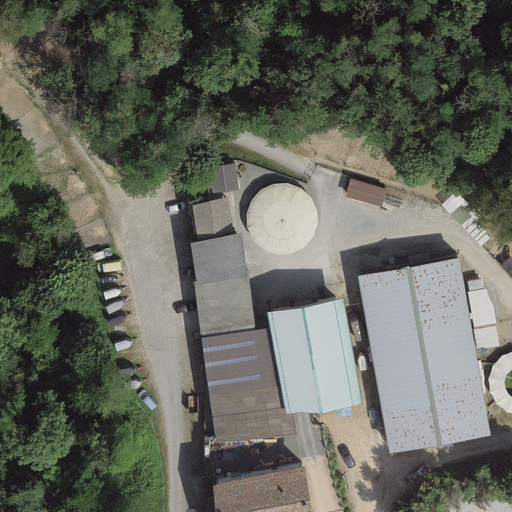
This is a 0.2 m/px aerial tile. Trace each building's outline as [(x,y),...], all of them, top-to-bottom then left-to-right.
[(231,158),(205,160),(208,186),(234,184),(231,158)] [(379,195),(385,179),(349,167),(344,183),(379,195)] [(225,197),(189,203),(194,236),(231,231),(225,197)] [(194,236),(185,238),(198,325),(251,316),(238,230),(231,231),(194,236)] [(456,246),(357,264),(389,442),(488,424),(456,246)] [(261,297),(264,315),(268,314),(281,404),(288,403),(359,390),(342,284),(261,297)] [(251,316),(198,325),(215,439),(291,428),(288,403),(281,404),(268,314),(264,315),(251,316)] [(313,511),(304,451),(210,470),(214,511),(313,511)]
